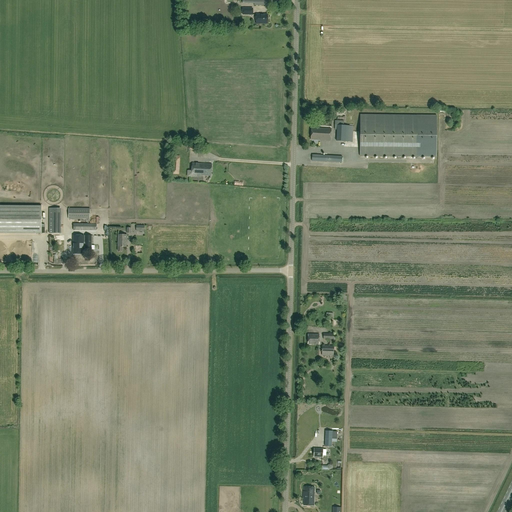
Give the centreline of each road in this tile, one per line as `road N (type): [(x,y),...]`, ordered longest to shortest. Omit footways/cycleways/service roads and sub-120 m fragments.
road 1 (unclassified): [(292,270),(0,271)]
road 2 (unclassified): [(292,270),(297,0)]
road 3 (unclassified): [(285,511),(292,270)]
